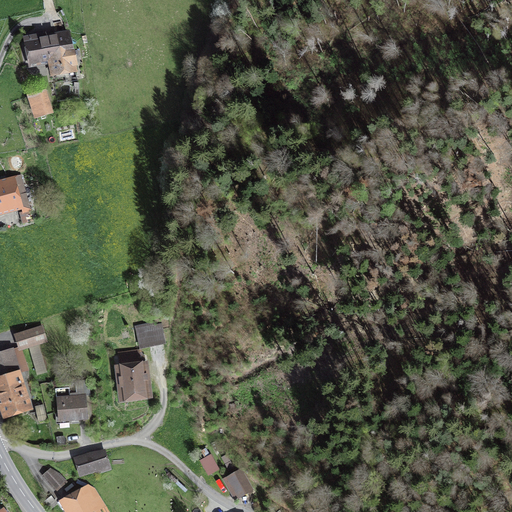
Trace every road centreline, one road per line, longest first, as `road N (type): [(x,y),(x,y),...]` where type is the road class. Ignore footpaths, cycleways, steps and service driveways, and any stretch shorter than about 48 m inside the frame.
road 1 (track): [(135,440),(161,407),(182,210),(235,0)]
road 2 (residential): [(243,511),(147,442),(54,456),(0,441)]
